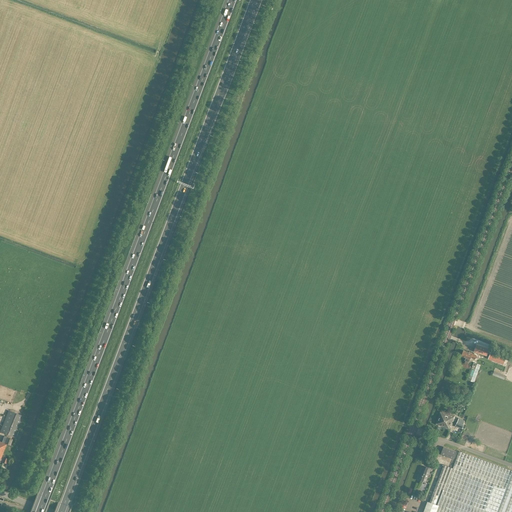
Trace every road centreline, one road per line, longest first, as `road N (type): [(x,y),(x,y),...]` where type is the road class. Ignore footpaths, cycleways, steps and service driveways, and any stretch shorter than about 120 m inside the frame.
road 1 (motorway): [(233,0),(39,511)]
road 2 (motorway): [(61,511),(254,0)]
road 3 (tertiary): [(380,511),(511,162)]
